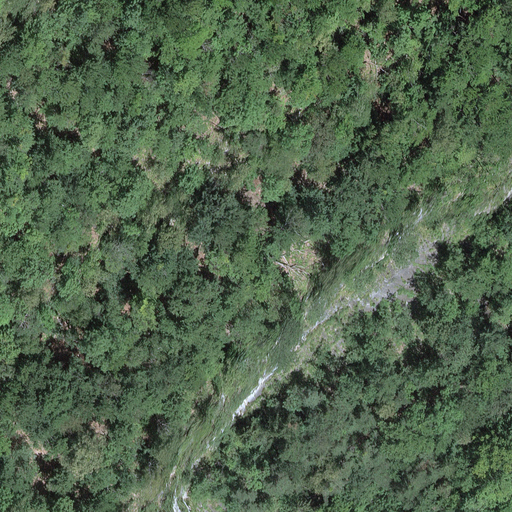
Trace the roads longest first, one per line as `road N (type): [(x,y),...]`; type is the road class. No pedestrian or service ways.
road 1 (motorway): [(391,511),(212,236),(82,0)]
road 2 (motorway): [(0,171),(203,511)]
